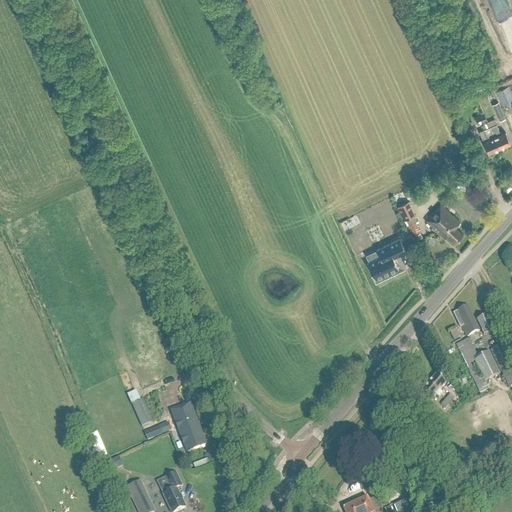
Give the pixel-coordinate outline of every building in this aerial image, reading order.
[(490,84),(505,75),(499,66),(484,75),(490,84)] [(509,101),(511,99),(511,95),(508,86),(496,91),(501,105),(505,103),(506,106),(511,104),(509,101)] [(497,102),(491,105),(498,121),(504,118),(497,102)] [(473,116),(477,124),(486,120),(483,113),(473,116)] [(500,133),(496,123),(494,119),(487,121),(499,147),(510,142),(505,131),(500,133)] [(480,124),(482,129),(479,131),(488,152),(499,147),(487,121),(480,124)] [(405,218),(413,214),(414,214),(408,200),(397,205),(404,219),(405,218)] [(440,203),(425,219),(444,237),(447,235),(455,242),(462,233),(454,226),(459,221),(440,203)] [(413,214),(405,218),(407,224),(408,223),(415,220),(416,220),(413,214)] [(422,236),(415,220),(408,223),(414,239),(422,236)] [(405,251),(398,237),(376,247),(379,254),(366,261),(375,278),(397,267),(392,257),(405,251)] [(467,308),(453,315),(459,329),(461,328),(466,338),(480,331),(476,322),(474,323),(467,308)] [(493,332),(485,317),(476,322),(483,336),(493,332)] [(460,339),(456,331),(449,334),(453,342),(460,339)] [(488,353),(476,359),(468,341),(456,347),(479,395),(488,391),(484,383),(499,375),(488,353)] [(490,352),(508,389),(511,386),(511,366),(502,346),(490,352)] [(436,377),(428,386),(440,397),(442,395),(439,392),(445,385),(436,377)] [(440,397),(428,386),(420,395),(429,403),(435,396),(438,399),(440,397)] [(450,397),(445,402),(455,410),(457,408),(452,403),(454,401),(450,397)] [(152,424),(143,402),(131,407),(141,429),(152,424)] [(445,402),(440,408),(445,411),(449,407),(454,411),(455,410),(445,402)] [(205,446),(191,409),(172,416),(187,454),(205,446)] [(99,461),(108,457),(95,427),(86,431),(99,461)] [(158,429),(144,435),(147,443),(148,444),(162,437),(158,429)] [(101,468),(105,477),(123,469),(119,460),(101,468)] [(208,460),(193,466),(195,472),(210,466),(208,460)] [(182,488),(175,475),(165,480),(171,492),(162,497),(169,511),(179,511),(185,509),(176,491),(182,488)] [(153,511),(139,483),(127,488),(138,511),(153,511)] [(372,511),(367,499),(343,510),(343,511),(372,511)]
